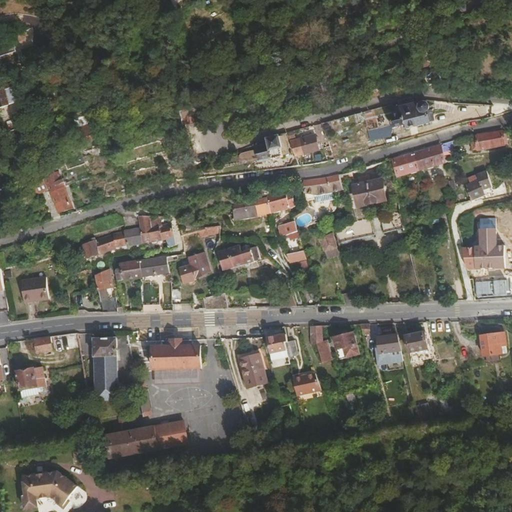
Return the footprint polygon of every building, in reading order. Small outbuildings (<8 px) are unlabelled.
[(441,83),(436,68),(420,72),(424,86),(441,83)] [(0,103),(18,97),(14,83),(2,87),(1,85),(0,85),(0,103)] [(437,122),(435,111),(431,110),(433,108),(435,105),(435,101),(430,99),(426,99),(424,101),(423,104),(416,105),(416,103),(409,105),(408,100),(398,103),(401,115),(398,116),(397,114),(391,116),(392,118),(388,119),(392,129),(404,126),(405,129),(437,122)] [(196,122),(191,108),(178,113),(183,126),(196,122)] [(96,137),(92,129),(81,133),(85,142),(96,137)] [(503,145),(500,132),(469,137),(471,149),(487,149),(503,145)] [(312,137),(298,141),(302,156),(316,151),(312,137)] [(282,158),(278,139),(267,141),(269,147),(257,149),(257,151),(259,158),(259,161),(271,159),(271,160),(282,158)] [(298,141),(289,143),(292,151),(294,158),(302,156),(298,141)] [(444,164),(439,146),(393,161),(397,177),(444,164)] [(259,158),(257,151),(240,154),(239,157),(240,160),(242,162),(259,158)] [(70,208),(55,172),(43,177),(58,213),(70,208)] [(490,188),(485,172),(473,176),(475,183),(465,186),(470,202),(484,197),(482,191),(490,188)] [(341,191),(337,176),(317,180),(302,182),(303,197),(305,201),(314,200),(312,194),(317,196),(329,193),(341,191)] [(384,200),(380,181),(366,184),(364,180),(356,182),(357,186),(352,187),(356,206),(384,200)] [(314,200),(315,204),(332,200),(329,193),(317,196),(312,194),(314,200)] [(288,208),(294,205),(292,195),(285,194),(265,197),(265,200),(268,212),(288,208)] [(268,212),(265,200),(252,202),(254,215),(268,212)] [(254,215),(252,202),(231,207),(232,221),(254,215)] [(436,218),(433,210),(422,212),(425,221),(436,218)] [(402,227),(400,216),(399,213),(378,218),(382,233),(402,229),(402,227)] [(409,226),(407,215),(400,216),(402,227),(409,226)] [(149,218),(137,218),(140,230),(143,244),(166,240),(168,248),(172,247),(175,246),(171,225),(152,228),(149,218)] [(351,223),(333,228),(337,244),(373,235),(368,219),(351,223)] [(296,231),(293,221),(277,225),(280,235),(296,231)] [(220,226),(203,227),(203,235),(220,234),(220,226)] [(140,230),(111,238),(115,250),(126,247),(127,249),(143,244),(140,230)] [(335,250),(330,234),(319,244),(322,253),(335,250)] [(97,242),(83,246),(86,259),(115,250),(111,238),(97,242)] [(504,263),(501,243),(477,246),(480,266),(504,263)] [(229,257),(240,254),(238,246),(216,252),(221,270),(232,267),(229,257)] [(258,258),(257,255),(251,249),(249,250),(249,251),(252,260),(258,258)] [(287,253),(290,264),(307,260),(304,249),(287,253)] [(252,260),(249,251),(240,254),(229,257),(232,267),(252,262),(252,260)] [(209,272),(203,253),(188,257),(190,266),(179,270),(182,283),(195,280),(195,278),(209,272)] [(168,274),(166,257),(139,261),(142,278),(168,274)] [(119,269),(115,270),(117,282),(142,278),(139,261),(119,264),(119,269)] [(113,288),(109,270),(94,276),(99,302),(102,313),(108,313),(116,313),(115,309),(116,308),(115,299),(107,300),(104,289),(113,288)] [(49,299),(46,278),(22,282),(25,303),(49,299)] [(157,305),(157,286),(149,286),(149,282),(143,282),(141,282),(141,305),(157,305)] [(294,306),(289,292),(276,292),(277,307),(294,306)] [(223,293),(203,298),(205,309),(227,309),(223,293)] [(8,312),(0,313),(0,324),(10,323),(8,312)] [(370,332),(367,323),(360,324),(362,332),(370,332)] [(320,341),(319,325),(309,326),(309,344),(316,342),(322,360),(329,358),(322,340),(320,341)] [(357,353),(352,332),(332,337),(336,349),(342,348),(344,357),(357,353)] [(427,348),(423,332),(405,336),(409,353),(409,352),(427,348)] [(501,353),(500,345),(505,345),(503,332),(480,335),(483,356),(501,353)] [(286,354),(284,342),(286,342),(285,335),(266,338),(269,353),(278,351),(279,356),(286,354)] [(53,352),(50,337),(34,340),(36,355),(53,352)] [(403,362),(397,337),(379,341),(381,349),(385,366),(403,362)] [(117,357),(117,339),(93,339),(93,357),(94,357),(95,383),(115,383),(115,357),(117,357)] [(200,368),(200,346),(181,347),(181,340),(170,340),(170,347),(152,347),(152,368),(200,368)] [(297,355),(294,340),(286,342),(284,342),(286,354),(287,357),(297,355)] [(431,360),(428,348),(427,348),(409,352),(412,363),(431,360)] [(269,381),(259,352),(239,358),(248,387),(269,381)] [(45,387),(41,368),(17,373),(21,391),(45,387)] [(320,391),(314,375),(299,378),(292,379),(295,394),(295,395),(320,391)] [(148,411),(143,385),(136,386),(141,412),(148,411)] [(356,405),(352,392),(345,394),(349,408),(356,405)] [(430,419),(426,404),(414,406),(417,422),(430,419)] [(185,443),(180,422),(105,436),(109,458),(185,443)] [(91,459),(88,439),(74,441),(75,447),(77,459),(77,461),(91,459)] [(75,485),(56,473),(55,475),(53,474),(52,474),(50,473),(47,474),(47,473),(21,477),(24,497),(22,497),(23,510),(36,508),(35,499),(49,497),(56,501),(54,503),(63,509),(68,500),(66,499),(75,485)]
